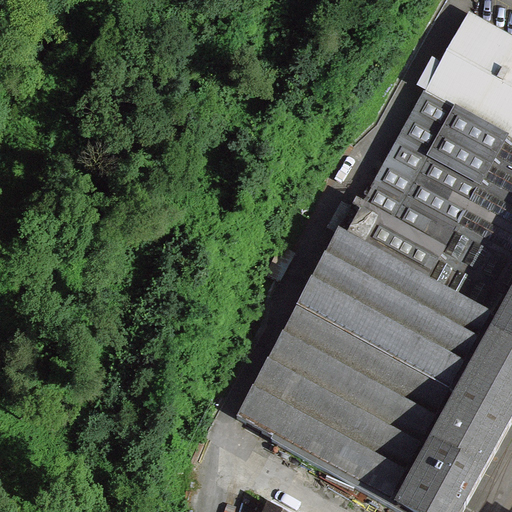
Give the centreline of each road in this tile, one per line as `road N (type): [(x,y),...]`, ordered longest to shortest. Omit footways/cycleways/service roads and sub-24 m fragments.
road 1 (unknown): [(474,0),(282,311),(237,400),(234,432),(245,463),(319,511)]
road 2 (track): [(48,511),(22,424),(39,341),(78,182),(148,47),(160,0)]
